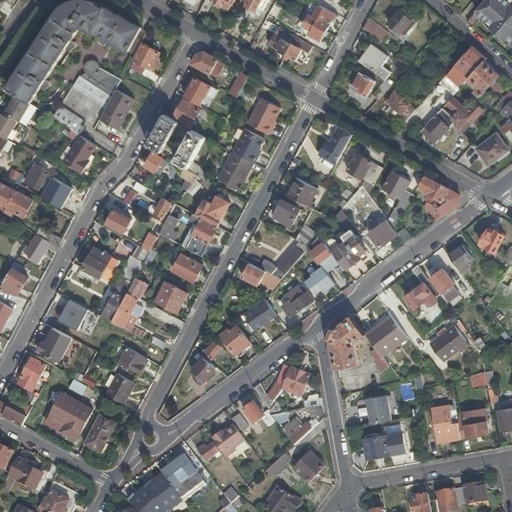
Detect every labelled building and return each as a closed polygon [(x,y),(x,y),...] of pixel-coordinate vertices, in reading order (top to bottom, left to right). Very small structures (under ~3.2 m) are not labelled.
[(206,0),(201,10),(208,13),(213,4),(220,8),(222,5),(224,6),(224,5),(227,7),(230,9),(234,0),(206,0)] [(250,0),(247,5),(257,10),(259,7),(264,9),(269,0),(250,0)] [(511,5),(506,0),(487,0),(474,15),(480,20),(483,17),(492,25),(490,28),(505,42),(508,39),(511,43),(511,5)] [(18,94),(32,103),(41,87),(45,90),(46,89),(47,88),(48,87),(49,87),(50,86),(47,79),(66,49),(71,52),(72,50),(73,49),(73,48),(74,47),(75,47),(72,40),(81,26),(86,27),(102,36),(99,40),(100,40),(101,41),(102,42),(102,43),(103,44),(104,45),(111,41),(128,51),(141,28),(99,4),(98,4),(97,4),(95,3),(93,2),(91,2),(89,1),(87,1),(86,1),(83,1),(80,1),(79,1),(77,2),(74,3),(73,3),(71,4),(69,4),(68,5),(66,6),(64,7),(63,8),(62,10),(59,12),(58,13),(57,15),(56,15),(9,88),(18,94)] [(334,13),(321,6),(315,17),(305,12),(302,18),(305,19),(327,31),(332,21),(330,20),(334,13)] [(401,10),(390,23),(393,27),(391,28),(397,33),(399,31),(401,34),(402,32),(406,36),(415,25),(412,22),(413,21),(401,10)] [(322,41),(327,31),(305,19),(303,22),(305,23),(304,26),(313,30),(310,35),(322,41)] [(371,34),(384,44),(390,35),(378,25),(371,34)] [(297,37),(279,28),(275,35),(269,45),(284,54),(287,55),(297,37)] [(310,53),(314,46),(297,37),(287,55),(289,56),(297,61),(303,50),(310,53)] [(135,60),(147,66),(154,70),(157,64),(155,63),(161,53),(144,44),(135,60)] [(373,44),(360,61),(386,80),(392,72),(383,65),(390,56),(373,44)] [(465,74),(470,78),(470,79),(486,62),(488,59),(474,47),(456,66),(462,71),(465,74)] [(198,54),(192,64),(210,74),(210,73),(213,75),(218,78),(226,65),(218,61),(218,60),(205,52),(198,54)] [(87,72),(81,76),(113,96),(117,90),(122,80),(99,67),(99,66),(99,65),(99,64),(98,63),(97,62),(96,62),(95,61),(93,60),(92,60),(90,61),(89,62),(88,62),(87,63),(86,64),(86,66),(85,68),(86,70),(86,71),(87,72)] [(143,73),(147,66),(135,60),(131,67),(143,73)] [(476,92),(482,97),(491,88),(497,81),(501,76),(486,62),(470,79),(480,88),(476,92)] [(238,97),(249,77),(242,73),(231,93),(238,97)] [(361,73),(354,85),(361,89),(360,92),(368,97),(377,81),(361,73)] [(80,75),(73,87),(106,109),(113,96),(81,76),(80,75)] [(214,98),(219,90),(197,78),(186,96),(200,105),(205,98),(207,94),(214,98)] [(374,95),(379,99),(392,85),(387,80),(374,95)] [(497,81),(491,88),(498,95),(505,87),(497,81)] [(63,103),(79,113),(88,100),(72,90),(63,103)] [(106,109),(101,119),(120,130),(135,100),(117,90),(113,96),(106,109)] [(503,111),(511,100),(511,91),(510,90),(496,106),(502,112),(503,111)] [(399,118),(404,124),(413,114),(417,110),(397,92),(388,102),(402,115),(399,118)] [(4,111),(0,118),(0,134),(1,135),(7,138),(18,120),(19,121),(20,121),(32,103),(18,94),(13,101),(5,112),(4,111)] [(485,111),(476,103),(470,110),(454,96),(443,108),(446,111),(450,106),(457,113),(453,117),(455,123),(458,129),(459,129),(464,123),(468,127),(471,123),(472,124),(485,111)] [(249,124),(259,129),(270,134),(275,126),(273,125),(282,108),(270,102),(269,101),(266,99),(264,99),(262,98),(249,124)] [(5,112),(13,101),(10,100),(3,111),(4,111),(5,112)] [(191,126),(201,109),(184,100),(175,117),(191,126)] [(511,101),(503,111),(509,116),(511,113),(511,101)] [(28,126),(40,108),(32,103),(20,121),(28,126)] [(54,117),(59,120),(80,134),(84,127),(80,125),(83,120),(61,105),(54,117)] [(417,110),(413,114),(417,118),(424,110),(420,106),(417,110)] [(446,111),(443,108),(427,127),(435,134),(431,138),(437,144),(441,139),(444,142),(448,137),(445,134),(451,128),(441,120),(446,114),(448,116),(450,114),(446,111)] [(494,121),(501,113),(497,109),(486,121),(490,125),(494,121)] [(507,118),(501,113),(494,121),(499,127),(507,118)] [(164,114),(147,144),(163,152),(179,122),(164,114)] [(254,163),(255,164),(259,156),(257,155),(265,139),(246,129),(233,152),(254,163)] [(188,170),(200,177),(203,168),(193,162),(206,138),(193,130),(176,161),(189,168),(188,170)] [(338,163),(353,135),(343,130),(335,145),(332,143),(325,156),(338,163)] [(9,152),(14,143),(7,138),(1,135),(0,136),(0,155),(4,149),(9,152)] [(99,147),(81,135),(63,161),(83,175),(92,161),(90,159),(99,147)] [(497,135),(477,150),(489,166),(509,150),(497,135)] [(466,166),(477,152),(470,147),(460,161),(466,166)] [(157,170),(159,167),(164,159),(154,152),(146,165),(158,173),(160,171),(157,170)] [(233,152),(218,179),(240,191),(254,163),(233,152)] [(374,185),(384,168),(358,153),(348,170),(374,185)] [(29,183),(27,188),(66,211),(73,200),(47,184),(49,180),(45,178),(49,171),(41,167),(39,166),(35,164),(26,181),(29,183)] [(9,177),(21,184),(26,173),(19,170),(19,171),(14,169),(9,177)] [(389,221),(396,230),(400,222),(415,196),(406,191),(411,182),(393,172),(384,189),(402,198),(389,221)] [(431,212),(437,221),(461,203),(461,196),(426,176),(419,189),(426,193),(424,196),(428,198),(426,201),(429,202),(427,206),(432,211),(431,212)] [(289,196),(308,206),(309,207),(318,189),(298,178),(289,196)] [(0,202),(2,203),(0,207),(7,210),(17,190),(0,181),(0,182),(0,202)] [(167,220),(170,216),(175,204),(164,198),(137,181),(133,188),(147,197),(160,204),(154,215),(161,219),(162,217),(167,220)] [(198,182),(189,190),(193,195),(203,187),(198,182)] [(121,201),(134,205),(139,192),(126,187),(121,201)] [(7,210),(13,215),(16,210),(26,216),(34,200),(23,193),(19,192),(17,190),(7,210)] [(205,220),(218,227),(231,203),(223,199),(219,196),(218,196),(205,220)] [(292,227),(301,210),(283,200),(274,217),(292,227)] [(302,229),(313,209),(309,207),(308,206),(304,212),(306,213),(298,227),(302,229)] [(343,221),(348,217),(342,209),(338,215),(343,221)] [(125,232),(132,219),(115,210),(108,223),(125,232)] [(202,257),(218,227),(205,220),(194,214),(191,220),(197,223),(200,225),(194,236),(187,248),(202,257)] [(165,224),(160,234),(168,239),(178,220),(170,216),(167,220),(165,224)] [(380,248),(398,235),(388,221),(370,234),(380,248)] [(200,225),(197,223),(190,234),(194,236),(200,225)] [(398,233),(407,244),(413,240),(405,228),(398,233)] [(302,229),(297,240),(299,242),(310,247),(320,236),(302,229)] [(496,234),(487,229),(477,248),(495,259),(506,236),(497,232),(496,234)] [(342,237),(347,243),(356,236),(352,230),(342,237)] [(50,241),(59,246),(63,239),(50,232),(46,239),(50,241)] [(36,233),(30,246),(26,252),(33,256),(31,259),(38,263),(42,256),(44,253),(48,247),(56,253),(59,246),(50,241),(48,245),(42,241),(44,238),(36,233)] [(333,253),(346,271),(363,258),(361,256),(367,251),(356,236),(347,243),(341,247),(337,242),(336,241),(335,240),(333,240),(332,240),(331,240),(329,240),(325,243),(333,253)] [(275,276),(282,280),(294,266),(298,261),(305,253),(310,247),(299,242),(278,267),(265,260),(260,269),(266,272),(275,276)] [(325,243),(312,252),(320,262),(333,253),(325,243)] [(464,245),(450,256),(463,274),(472,268),(471,266),(474,259),(469,251),(464,245)] [(150,252),(140,246),(134,257),(145,262),(150,252)] [(84,268),(95,274),(111,282),(122,261),(95,247),(84,268)] [(507,265),(511,257),(511,249),(508,248),(500,261),(507,265)] [(305,253),(298,261),(302,265),(309,257),(305,253)] [(195,282),(204,266),(182,254),(174,271),(195,282)] [(134,282),(136,278),(144,263),(145,262),(134,257),(132,256),(122,275),(134,282)] [(260,269),(251,264),(243,277),(259,286),(266,272),(260,269)] [(419,266),(413,271),(424,285),(406,298),(415,310),(424,303),(426,302),(427,304),(430,307),(438,301),(426,284),(430,281),(419,266)] [(15,268),(0,290),(17,296),(29,277),(22,272),(19,271),(15,268)] [(84,268),(83,268),(79,274),(91,281),(95,274),(84,268)] [(443,294),(456,285),(444,270),(432,279),(443,294)] [(505,272),(502,278),(491,298),(497,302),(511,276),(505,272)] [(189,293),(192,288),(170,276),(167,281),(189,293)] [(268,284),(275,288),(282,280),(275,276),(268,284)] [(129,292),(139,298),(141,294),(143,295),(148,285),(136,278),(134,282),(134,283),(129,292)] [(465,279),(458,285),(467,298),(474,292),(465,279)] [(124,290),(129,292),(134,283),(130,280),(124,290)] [(189,293),(167,281),(156,301),(178,313),(189,293)] [(115,292),(126,298),(129,292),(124,290),(114,284),(111,290),(115,292)] [(107,319),(112,321),(113,322),(121,307),(126,298),(115,292),(106,310),(110,313),(107,319)] [(126,298),(121,307),(138,316),(143,307),(136,303),(139,298),(129,292),(126,298)] [(292,317),(315,300),(309,292),(304,295),(303,294),(300,296),(299,296),(297,297),(296,295),(290,299),(291,301),(284,306),(292,317)] [(80,329),(90,308),(70,299),(61,321),(80,329)] [(392,316),(393,317),(398,312),(390,301),(384,305),(392,316)] [(12,309),(0,303),(0,320),(5,323),(12,309)] [(246,314),(252,324),(269,313),(262,303),(246,314)] [(162,319),(181,329),(185,322),(153,306),(151,310),(163,316),(162,319)] [(121,307),(113,322),(130,330),(131,328),(125,325),(127,321),(131,323),(134,322),(138,316),(121,307)] [(12,309),(5,323),(6,323),(13,310),(12,309)] [(82,343),(89,347),(93,349),(94,346),(92,344),(99,331),(106,335),(112,321),(107,319),(97,313),(82,343)] [(332,340),(337,370),(359,366),(356,347),(357,342),(367,335),(353,316),(335,330),(332,340)] [(367,335),(377,349),(384,358),(409,339),(393,317),(392,316),(367,335)] [(131,328),(130,330),(143,338),(146,333),(132,325),(131,328)] [(234,329),(248,347),(252,344),(238,325),(234,329)] [(456,325),(431,343),(444,362),(460,351),(461,353),(471,345),(456,325)] [(74,339),(54,328),(47,342),(43,341),(39,349),(62,361),(74,339)] [(237,355),(248,347),(234,329),(231,330),(230,328),(222,334),(237,355)] [(152,343),(163,348),(166,343),(155,338),(152,343)] [(480,338),(475,341),(482,350),(487,350),(480,338)] [(204,351),(201,354),(205,358),(211,362),(223,348),(216,341),(206,352),(204,351)] [(79,379),(82,381),(97,351),(93,349),(89,347),(83,358),(89,361),(79,379)] [(121,364),(140,374),(146,365),(143,363),(146,357),(130,347),(121,364)] [(383,372),(390,366),(384,358),(377,349),(372,353),(379,363),(377,364),(383,372)] [(37,383),(47,365),(33,357),(23,376),(20,383),(33,390),(37,383)] [(207,382),(218,368),(211,362),(205,358),(194,372),(207,382)] [(304,399),(314,375),(285,363),(270,398),(278,401),(283,390),(304,399)] [(486,372),(471,377),(473,387),(482,386),(483,386),(488,385),(488,381),(486,372)] [(110,396),(125,403),(136,383),(118,373),(107,394),(110,396)] [(198,393),(208,384),(201,378),(200,379),(194,373),(186,381),(198,393)] [(83,383),(97,387),(99,378),(85,375),(83,383)] [(496,389),(493,390),(489,390),(492,407),(496,407),(495,404),(499,403),(496,389)] [(78,440),(94,409),(64,393),(52,416),(67,424),(62,432),(78,440)] [(13,399),(4,394),(0,400),(10,406),(13,399)] [(373,424),(393,420),(388,396),(368,399),(373,424)] [(309,418),(325,416),(322,399),(322,398),(304,401),(306,412),(308,411),(309,418)] [(5,415),(23,425),(32,408),(29,407),(13,399),(10,406),(5,415)] [(0,412),(5,415),(10,406),(0,400),(0,412)] [(276,422),(270,414),(265,417),(255,403),(245,411),(255,425),(257,423),(263,419),(269,427),(276,422)] [(168,413),(173,417),(181,408),(176,404),(168,413)] [(462,439),(459,423),(453,424),(450,406),(433,409),(439,443),(462,439)] [(503,432),(511,430),(511,409),(500,412),(503,432)] [(466,420),(459,421),(459,423),(462,439),(489,435),(487,420),(488,420),(486,410),(465,413),(466,420)] [(101,413),(85,443),(99,451),(107,437),(110,439),(118,422),(101,413)] [(249,426),(240,414),(233,419),(242,431),(249,426)] [(290,440),(295,446),(317,426),(313,422),(308,425),(307,424),(303,427),(296,418),(283,429),(291,438),(290,440)] [(264,431),(269,427),(263,419),(257,423),(264,431)] [(245,441),(234,426),(214,441),(227,458),(238,450),(236,447),(245,441)] [(369,459),(392,455),(406,453),(403,434),(389,436),(387,436),(365,440),(369,459)] [(107,437),(99,451),(102,453),(110,439),(107,437)] [(0,465),(6,469),(16,453),(0,444),(0,465)] [(204,446),(199,450),(207,460),(219,451),(213,444),(206,449),(204,446)] [(199,461),(190,448),(167,465),(176,478),(193,466),(199,461)] [(268,471),(267,471),(274,476),(293,460),(287,453),(285,455),(276,463),(268,471)] [(310,483),(326,466),(312,453),(296,469),(310,483)] [(29,463),(19,458),(10,475),(37,490),(46,474),(28,465),(29,463)] [(193,466),(197,471),(203,466),(199,461),(193,466)] [(204,480),(210,475),(203,466),(197,471),(204,480)] [(160,500),(165,497),(151,478),(135,490),(143,501),(147,502),(152,498),(154,500),(158,497),(160,500)] [(467,488),(469,504),(489,501),(486,483),(466,487),(467,488)] [(231,505),(240,497),(232,488),(225,495),(231,505)] [(280,488),(267,507),(273,511),(287,511),(290,508),(295,511),(296,511),(303,503),(280,488)] [(466,504),(464,488),(439,493),(442,511),(454,511),(460,511),(459,506),(466,504)] [(50,511),(51,511),(68,511),(69,511),(66,510),(71,501),(55,492),(50,501),(47,499),(43,507),(50,511)] [(420,496),(420,499),(413,500),(415,511),(432,511),(429,495),(420,496)]
